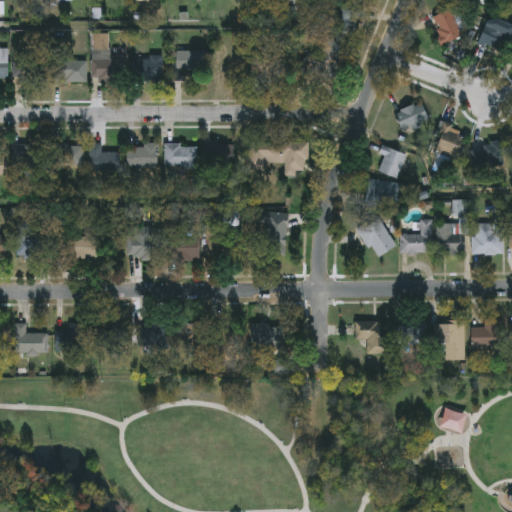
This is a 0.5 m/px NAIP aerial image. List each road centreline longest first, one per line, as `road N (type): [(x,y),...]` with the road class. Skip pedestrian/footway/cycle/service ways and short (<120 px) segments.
road 1 (residential): [(511,287),(0,292)]
road 2 (residential): [(406,0),(330,201),(322,375)]
road 3 (residential): [(362,115),(0,114)]
